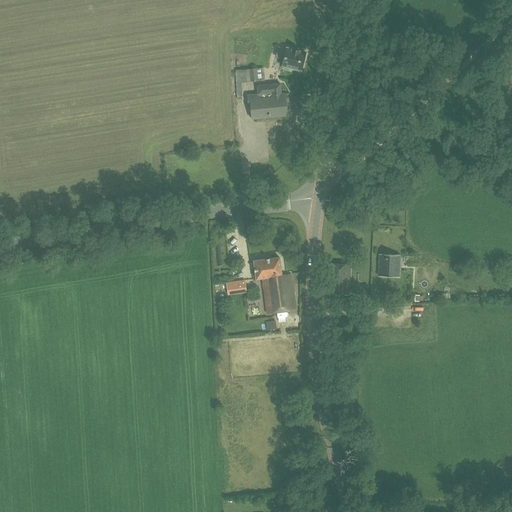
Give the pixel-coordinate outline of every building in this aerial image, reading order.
[(276,57),(284,59),(283,66),(301,70),(305,52),(286,48),(286,49),(279,47),(276,57)] [(249,69),(250,82),(265,80),(264,68),(249,69)] [(249,69),(236,70),(237,99),(241,99),(240,82),(250,82),(249,69)] [(249,95),(248,95),(249,107),(251,107),(252,119),(287,116),(285,93),(281,93),(281,83),(248,86),(249,95)] [(400,255),(379,254),(379,276),(399,277),(400,255)] [(262,278),(267,313),(296,309),(291,274),(282,276),(279,258),(254,261),(257,279),(262,278)] [(327,295),(350,295),(350,278),(351,264),(328,264),(327,295)] [(275,321),(266,322),(267,330),(276,328),(275,321)]
